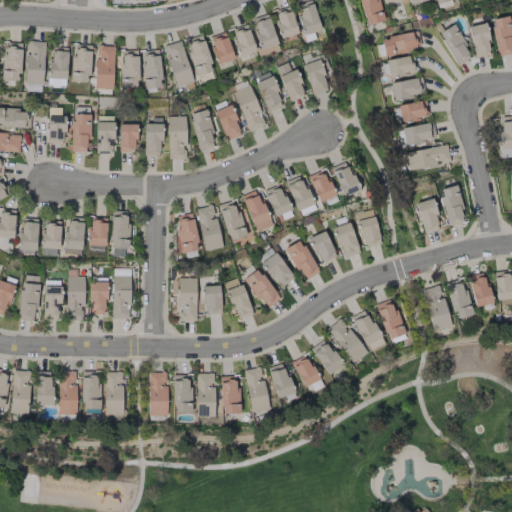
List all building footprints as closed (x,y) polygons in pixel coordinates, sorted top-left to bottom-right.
[(358,0),(362,24),(380,21),(376,0),(358,0)] [(431,0),(434,8),(450,3),(449,0),(431,0)] [(294,4),(300,35),(318,31),(311,1),(294,4)] [(272,10),(278,37),(295,33),(289,6),(272,10)] [(276,43),(265,13),(250,19),(254,29),(251,30),(258,50),(276,43)] [(495,55),(511,52),(511,47),(507,16),(490,18),(495,55)] [(473,58),(490,54),(483,22),(466,26),(473,58)] [(468,58),(453,23),(437,30),(452,65),(468,58)] [(228,30),(238,57),(254,51),(245,24),(228,30)] [(419,48),(416,30),(379,37),(383,55),(419,48)] [(216,64),(232,58),(223,32),(206,37),(216,64)] [(194,76),(211,70),(200,35),(182,40),(194,76)] [(23,83),(41,84),(43,41),(25,40),(23,83)] [(173,87),(191,81),(178,40),(161,46),(173,87)] [(1,80),(18,80),(19,43),(2,42),(1,80)] [(87,81),(89,44),(71,44),(69,80),(87,81)] [(93,88),(111,89),(112,46),(94,45),(93,88)] [(65,48),(48,47),(46,85),(64,86),(65,48)] [(140,50),(141,88),(159,87),(157,49),(140,50)] [(118,50),(119,88),(136,88),(135,50),(118,50)] [(384,58),(386,76),(413,73),(411,55),(384,58)] [(325,91),(318,60),(302,63),(309,94),(325,91)] [(273,67),(288,102),(304,95),(293,69),(288,71),(285,62),(273,67)] [(253,81),(267,111),(281,105),(268,75),(253,81)] [(388,83),(391,99),(422,93),(419,76),(388,83)] [(231,91),(246,132),(263,125),(248,85),(231,91)] [(397,103),(398,120),(425,118),(424,101),(397,103)] [(212,111),(224,141),(240,134),(228,105),(212,111)] [(0,125),(27,127),(27,109),(0,107),(0,125)] [(195,149),(213,146),(205,109),(188,112),(195,149)] [(87,114),(70,114),(69,151),(87,151),(87,114)] [(46,141),(63,141),(62,115),(46,116),(46,141)] [(511,147),(511,115),(497,116),(498,148),(511,147)] [(183,116),(165,116),(167,160),(183,159),(183,145),(184,145),(183,116)] [(160,118),(150,118),(150,123),(143,123),(142,155),(159,155),(160,118)] [(111,122),(94,122),(93,152),(110,152),(111,122)] [(117,151),(134,152),(135,123),(118,122),(117,151)] [(402,144),(433,140),(431,123),(400,126),(402,144)] [(18,133),(0,132),(0,150),(17,151),(18,133)] [(448,162),(444,144),(401,153),(405,171),(448,162)] [(510,148),(496,148),(496,156),(509,156),(510,148)] [(357,190),(344,161),(329,167),(341,196),(357,190)] [(317,202),(333,195),(321,169),(305,176),(317,202)] [(309,205),(300,174),(284,179),(293,210),(309,205)] [(288,210),(278,184),(262,190),(272,216),(288,210)] [(446,225),(464,221),(454,185),(437,189),(446,225)] [(269,226),(255,189),(239,195),(253,232),(269,226)] [(413,202),(420,233),(437,229),(431,198),(413,202)] [(243,236),(233,199),(216,204),(227,241),(243,236)] [(193,208),(202,250),(220,246),(210,204),(193,208)] [(13,210),(0,209),(0,237),(12,238),(13,210)] [(354,212),(360,247),(378,244),(372,209),(354,212)] [(126,248),(127,211),(109,210),(108,247),(126,248)] [(197,250),(188,213),(175,216),(177,228),(173,228),(179,254),(197,250)] [(104,245),(104,217),(86,216),(86,245),(104,245)] [(35,218),(18,217),(17,249),(34,250),(35,218)] [(62,253),(80,253),(81,218),(62,217),(62,253)] [(58,221),(40,220),(39,247),(57,248),(58,221)] [(340,258),(357,252),(348,222),(330,227),(340,258)] [(318,264),(334,256),(322,230),(306,238),(318,264)] [(316,272),(299,239),(282,248),(300,281),(316,272)] [(292,277),(273,252),(259,263),(278,288),(292,277)] [(264,307),(276,301),(258,268),(241,277),(253,298),(259,296),(264,307)] [(493,271),(494,304),(510,303),(509,271),(493,271)] [(473,307),(490,303),(482,273),(466,277),(473,307)] [(34,321),(36,275),(20,274),(17,320),(34,321)] [(128,275),(110,275),(109,318),(127,318),(128,275)] [(82,276),(65,276),(64,319),(81,320),(82,276)] [(250,314),(237,277),(221,282),(235,319),(250,314)] [(194,278),(176,278),(175,321),(194,321),(194,278)] [(470,315),(460,278),(444,282),(453,319),(470,315)] [(11,284),(0,281),(0,313),(3,315),(11,284)] [(103,314),(104,282),(87,282),(86,313),(103,314)] [(58,286),(41,285),(41,315),(57,316),(58,286)] [(219,311),(218,285),(200,285),(201,312),(219,311)] [(421,289),(431,336),(449,332),(439,285),(421,289)] [(385,339),(402,333),(390,298),(373,304),(385,339)] [(382,343),(362,309),(348,317),(367,352),(382,343)] [(349,363),(363,353),(339,318),(324,328),(349,363)] [(340,365),(323,338),(308,348),(325,374),(340,365)] [(290,360),(299,386),(315,381),(306,354),(290,360)] [(275,398),(292,393),(281,362),(264,368),(275,398)] [(241,369),(247,412),(265,409),(259,367),(241,369)] [(0,404),(9,373),(0,370),(0,404)] [(8,413),(26,413),(27,370),(9,370),(8,413)] [(55,413),(73,414),(73,371),(56,371),(55,413)] [(97,409),(98,382),(94,382),(95,371),(79,371),(79,409),(97,409)] [(101,414),(119,414),(120,372),(102,371),(101,414)] [(146,414),(164,414),(164,372),(146,372),(146,414)] [(211,373),(193,373),(194,416),(212,415),(211,373)] [(188,412),(189,375),(171,374),(170,412),(188,412)] [(236,413),(236,376),(218,376),(219,413),(236,413)]
